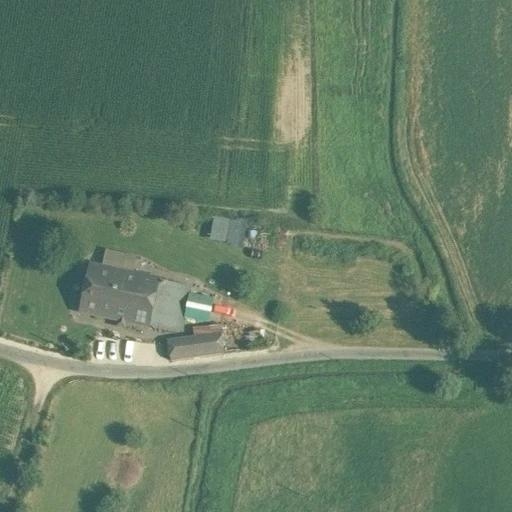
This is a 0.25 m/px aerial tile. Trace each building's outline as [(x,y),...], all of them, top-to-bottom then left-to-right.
[(147,216),(127,212),(121,243),(141,247),(147,216)] [(141,247),(121,243),(115,272),(121,273),(111,318),(149,326),(158,282),(134,277),(141,247)] [(115,272),(92,268),(82,311),(111,318),(121,273),(115,272)] [(184,287),(158,282),(149,326),(175,331),(184,287)] [(219,338),(170,345),(173,361),(221,354),(219,338)]
